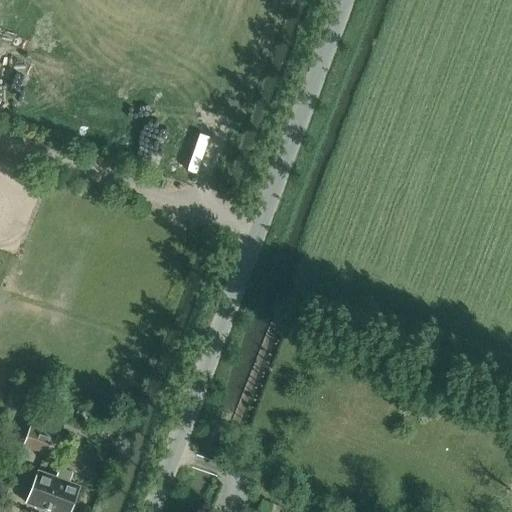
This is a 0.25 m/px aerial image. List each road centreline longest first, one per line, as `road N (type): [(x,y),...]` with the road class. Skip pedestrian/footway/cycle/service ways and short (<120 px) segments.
road 1 (unclassified): [(149,511),(343,0)]
road 2 (unknown): [(0,131),(259,222)]
